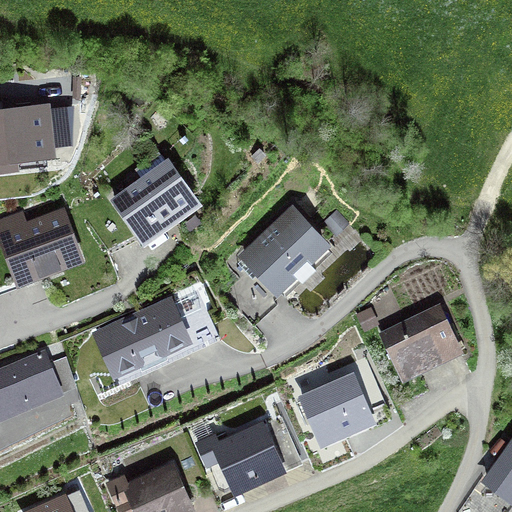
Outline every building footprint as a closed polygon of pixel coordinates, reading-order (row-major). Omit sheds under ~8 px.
[(4,121),(0,121),(0,164),(8,164),(8,157),(50,153),(49,145),(69,143),(70,108),(45,111),(45,108),(3,113),(4,121)] [(115,201),(139,234),(141,238),(194,199),(168,162),(115,201)] [(293,273),(301,282),(316,268),(307,259),(324,243),(293,211),(245,255),(276,288),(293,273)] [(19,213),(0,220),(0,230),(19,281),(79,258),(62,212),(24,226),(19,213)] [(170,302),(97,335),(114,371),(138,360),(142,369),(166,358),(163,349),(187,338),(170,302)] [(381,333),(403,378),(460,351),(438,306),(381,333)] [(0,414),(58,390),(43,354),(40,353),(37,354),(38,356),(0,371),(0,414)] [(303,397),(322,442),(345,432),(348,427),(370,417),(352,375),(303,397)] [(223,458),(233,482),(251,474),(259,478),(281,468),(278,461),(297,452),(281,416),(218,445),(214,437),(199,444),(209,465),(223,458)] [(487,478),(511,496),(511,495),(511,447),(490,479),(487,478)] [(127,486),(138,511),(184,511),(191,509),(171,466),(127,486)] [(87,511),(78,491),(28,511),(87,511)]
